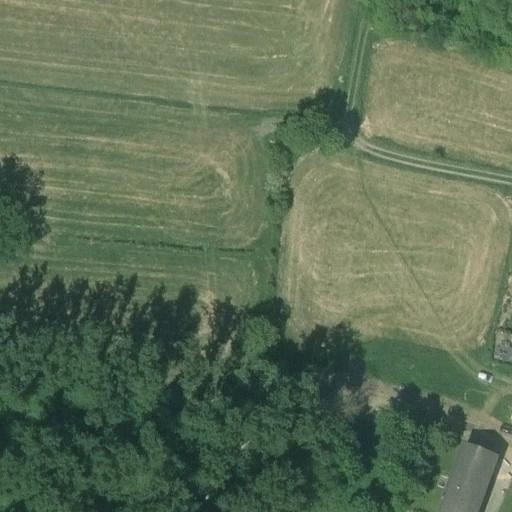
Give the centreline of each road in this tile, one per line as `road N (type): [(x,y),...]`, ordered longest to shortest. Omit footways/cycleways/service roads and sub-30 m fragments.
road 1 (track): [(374,156),(347,137),(344,110),(371,0)]
road 2 (residential): [(511,190),(374,156)]
